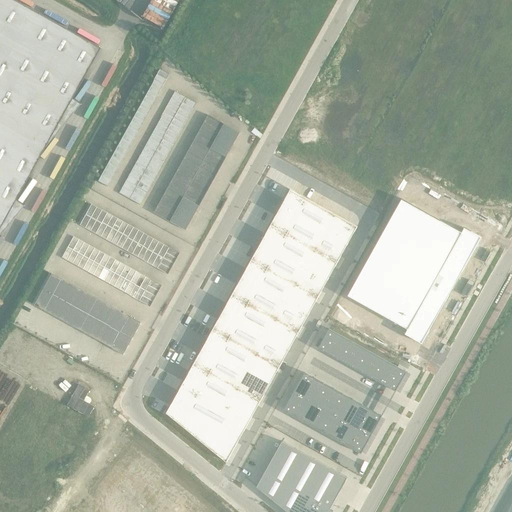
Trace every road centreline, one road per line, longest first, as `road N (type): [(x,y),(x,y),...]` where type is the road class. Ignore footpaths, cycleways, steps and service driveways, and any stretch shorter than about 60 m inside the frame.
road 1 (unclassified): [(259,511),(137,413),(132,397),(350,0)]
road 2 (tertiary): [(365,511),(511,250)]
